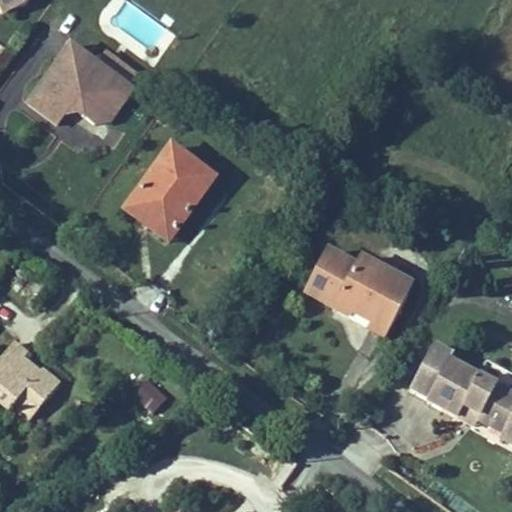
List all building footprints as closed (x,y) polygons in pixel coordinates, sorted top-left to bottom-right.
[(7,0),(14,11),(35,1),(35,0),(7,0)] [(140,85),(77,40),(34,102),(63,122),(74,106),(84,103),(85,107),(101,118),(117,117),(140,85)] [(216,177),(170,145),(127,206),(172,239),(216,177)] [(325,247),(303,286),(332,303),(336,295),(350,303),(373,316),(369,324),(390,336),(417,289),(360,256),(355,264),(325,247)] [(336,295),(332,303),(346,311),(350,303),(336,295)] [(16,335),(0,356),(0,392),(19,406),(23,401),(35,409),(61,374),(42,360),(39,366),(21,353),(28,344),(16,335)] [(511,393),(446,358),(449,352),(431,343),(408,386),(426,396),(425,397),(459,415),(463,408),(482,418),(500,428),(497,434),(511,441),(511,393)] [(131,399),(151,416),(167,398),(146,381),(131,399)] [(463,408),(459,415),(478,425),(482,418),(463,408)] [(109,506),(130,495),(125,485),(104,496),(109,506)]
